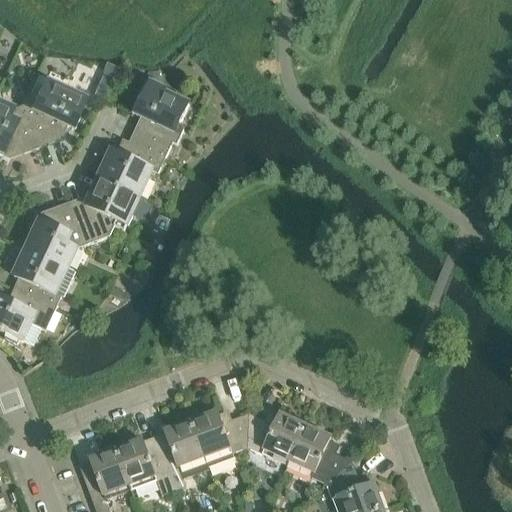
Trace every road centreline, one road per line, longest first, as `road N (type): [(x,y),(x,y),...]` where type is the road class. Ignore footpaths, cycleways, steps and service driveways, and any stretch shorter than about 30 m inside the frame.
road 1 (residential): [(25,441),(251,356),(398,424),(430,511)]
road 2 (residential): [(9,193),(83,171),(107,120)]
